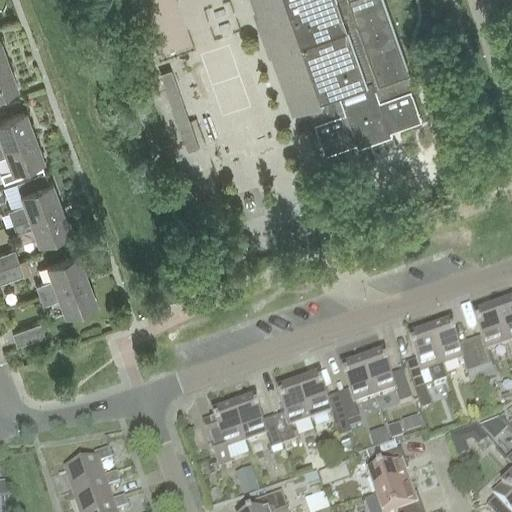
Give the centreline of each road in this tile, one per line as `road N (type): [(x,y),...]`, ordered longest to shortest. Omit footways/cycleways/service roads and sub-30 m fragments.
road 1 (residential): [(144,395),(511,268)]
road 2 (residential): [(14,422),(84,414),(144,395)]
road 3 (residential): [(185,511),(144,395)]
